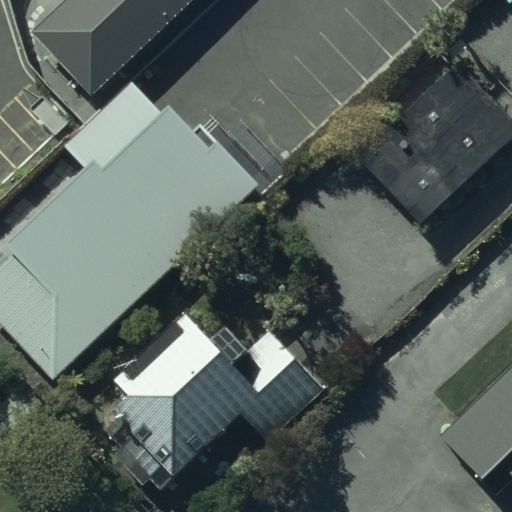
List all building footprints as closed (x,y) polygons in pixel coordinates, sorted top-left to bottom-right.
[(105,0),(131,27),(160,0),(105,0)] [(511,124),(511,110),(439,30),(329,130),(409,218),(511,124)] [(64,152),(89,178),(0,263),(0,326),(56,384),(258,190),(177,107),(164,119),(132,86),(64,152)] [(320,378),(263,317),(226,351),(180,302),(106,371),(122,387),(105,403),(165,466),(237,399),(265,429),(320,378)] [(511,354),(436,427),(511,506),(511,354)]
